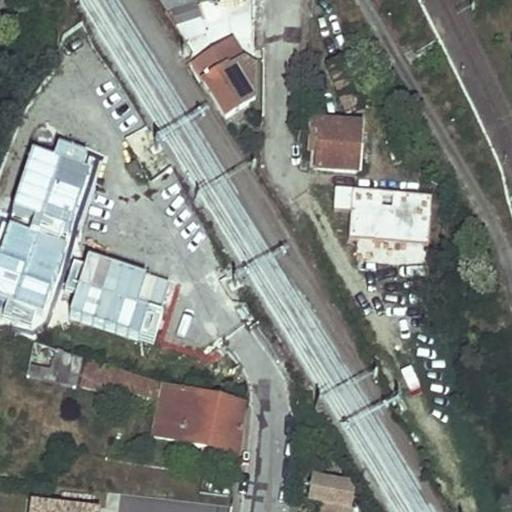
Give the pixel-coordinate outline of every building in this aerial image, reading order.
[(177,27),(201,20),(197,4),(173,11),(177,27)] [(340,38),(321,45),(345,114),(368,105),(349,57),(347,57),(340,38)] [(256,67),(247,60),(235,40),(196,62),(227,116),(249,104),(248,102),(256,96),(256,67)] [(360,172),(363,126),(312,123),(311,144),(319,144),(317,169),(360,172)] [(429,194),(328,186),(326,192),(330,208),(343,210),(341,238),(427,244),(429,194)] [(75,389),(82,362),(35,346),(27,377),(75,389)] [(167,388),(90,363),(82,388),(128,400),(129,395),(162,403),(154,436),(238,456),(244,406),(167,388)] [(344,511),(347,493),(341,485),(305,480),(301,503),(317,505),(315,511),(344,511)] [(96,511),(97,501),(25,497),(23,511),(96,511)]
